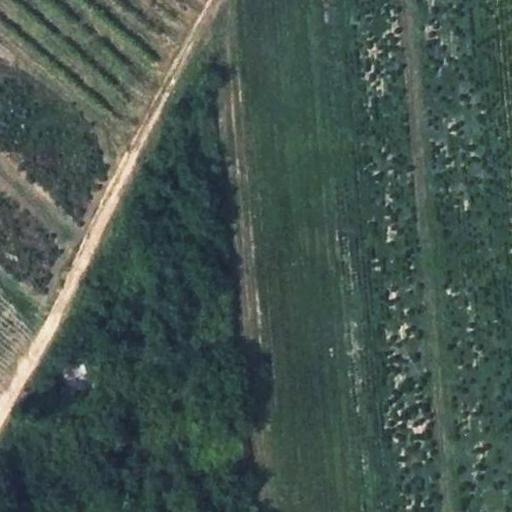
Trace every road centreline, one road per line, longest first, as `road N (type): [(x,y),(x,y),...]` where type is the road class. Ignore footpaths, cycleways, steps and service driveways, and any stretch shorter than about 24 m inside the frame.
road 1 (track): [(269,511),(213,2)]
road 2 (track): [(0,413),(215,0)]
